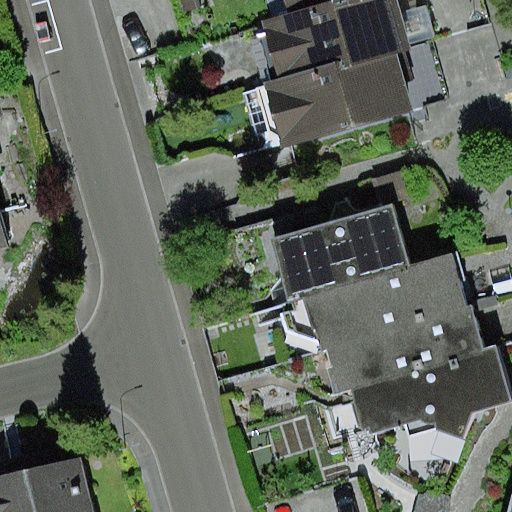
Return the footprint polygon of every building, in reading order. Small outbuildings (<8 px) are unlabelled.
[(197,0),(180,0),(185,15),(201,9),(197,0)] [(400,12),(396,0),(354,0),(288,18),(265,24),(280,83),(396,52),(436,41),(427,5),(400,12)] [(283,0),(288,18),(354,0),(283,0)] [(413,115),(396,52),(280,83),(266,86),(282,149),(413,115)] [(419,169),(371,182),(378,207),(426,194),(419,169)] [(391,207),(272,239),(289,300),(306,296),(408,268),(391,207)] [(408,268),(306,296),(320,349),(326,347),(466,308),(452,256),(408,268)] [(466,308),(326,347),(332,368),(327,370),(334,394),(348,390),(486,352),(474,306),(466,308)] [(486,352),(348,390),(359,432),(368,429),(370,436),(406,426),(408,436),(436,429),(463,441),(476,414),(511,403),(511,397),(499,348),(486,352)] [(90,511),(79,459),(0,476),(0,511),(90,511)]
